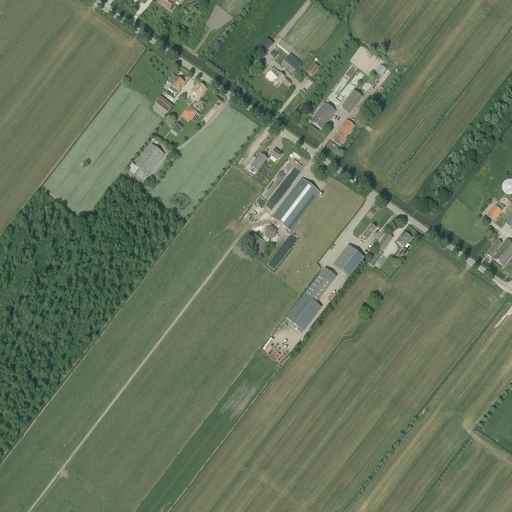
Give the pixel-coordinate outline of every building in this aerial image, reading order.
[(174,0),(162,0),(161,2),(170,9),(173,4),(175,1),(174,0)] [(274,50),(268,57),(272,61),(274,59),(278,54),(274,50)] [(290,54),(281,65),(292,75),(301,64),(290,54)] [(252,75),(264,61),(260,57),(248,71),(252,75)] [(315,63),(307,72),(312,76),(319,67),(315,63)] [(381,76),(386,70),(380,65),(375,71),(381,76)] [(274,67),(265,76),(277,86),(284,77),(274,67)] [(171,86),(176,90),(178,91),(184,82),(178,77),(171,86)] [(283,81),(288,86),(291,83),(286,78),(283,81)] [(199,99),(207,89),(198,82),(190,93),(199,99)] [(352,114),(364,96),(354,90),(343,108),(352,114)] [(311,121),(322,130),(336,111),(325,103),(311,121)] [(163,119),(167,114),(155,104),(151,109),(163,119)] [(189,122),(196,112),(189,106),(181,116),(189,122)] [(341,145),(355,126),(347,120),(333,138),(341,145)] [(183,128),(178,123),(172,130),(178,134),(183,128)] [(135,166),(147,176),(164,155),(152,145),(135,166)] [(275,149),(270,155),(278,161),(282,155),(275,149)] [(248,164),(251,167),(258,172),(267,159),(261,154),(257,159),(253,157),(248,164)] [(287,161),(259,200),(265,204),(268,200),(276,206),(297,175),(291,171),(294,166),(287,161)] [(320,193),(301,179),(272,218),(290,232),(320,193)] [(503,192),(504,193),(505,194),(506,195),(507,195),(508,195),(509,195),(510,195),(511,195),(511,180),(510,180),(509,180),(508,180),(507,180),(506,181),(505,181),(504,182),(503,183),(503,184),(502,185),(502,186),(502,187),(502,188),(502,189),(502,190),(502,191),(503,191),(503,192)] [(487,215),(494,222),(505,208),(498,202),(487,215)] [(365,242),(376,228),(371,225),(362,237),(364,238),(363,240),(365,242)] [(271,226),(266,229),(265,235),(270,239),(276,237),(277,231),(271,226)] [(412,238),(404,232),(396,241),(404,248),(412,238)] [(387,234),(376,248),(382,253),(393,238),(387,234)] [(253,254),(254,255),(255,255),(256,255),(256,256),(257,256),(258,256),(259,256),(260,256),(261,255),(262,255),(263,255),(263,254),(264,254),(264,253),(265,253),(265,252),(266,251),(266,250),(266,249),(267,249),(267,248),(267,247),(267,246),(266,246),(266,245),(266,244),(265,243),(265,242),(264,242),(264,241),(263,241),(263,240),(262,240),(261,240),(260,239),(259,239),(258,239),(257,239),(256,239),(255,240),(254,240),(253,241),(252,242),(251,243),(251,244),(250,245),(250,246),(250,247),(250,248),(250,249),(250,250),(250,251),(251,251),(251,252),(252,253),(253,254)] [(278,265),(295,244),(288,239),(273,257),(276,260),(275,263),(278,265)] [(494,254),(495,255),(492,259),(503,267),(511,255),(511,243),(507,239),(497,252),(496,251),(501,245),(496,242),(487,255),(491,258),(494,254)] [(364,258),(348,246),(333,266),(348,278),(364,258)] [(398,256),(401,259),(406,252),(403,250),(398,256)] [(378,252),(368,264),(373,267),(382,255),(378,252)] [(316,303),(331,284),(320,275),(286,319),(303,332),(321,308),(316,303)]
